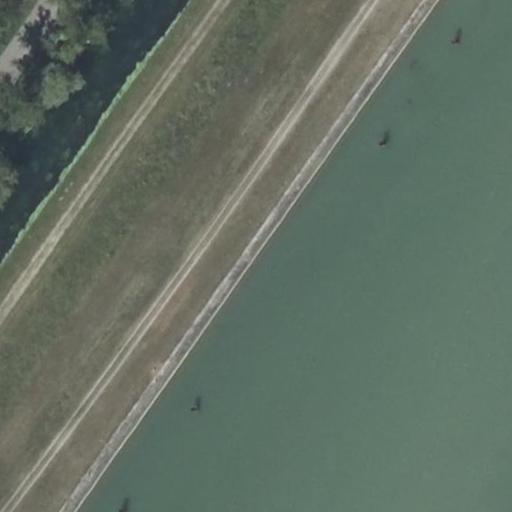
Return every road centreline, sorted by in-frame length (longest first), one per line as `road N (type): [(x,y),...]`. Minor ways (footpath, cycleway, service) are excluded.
road 1 (track): [(11,511),(370,0)]
road 2 (track): [(229,0),(0,325)]
